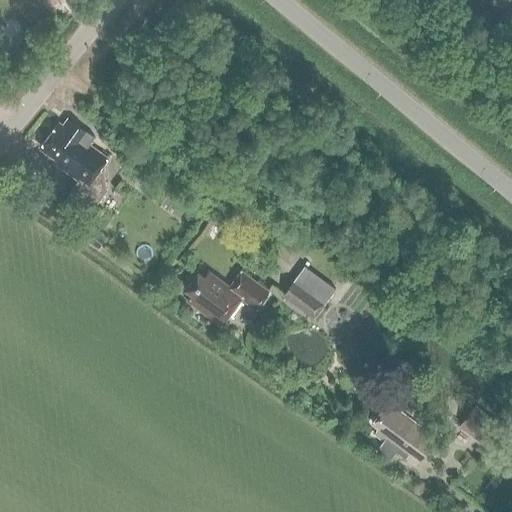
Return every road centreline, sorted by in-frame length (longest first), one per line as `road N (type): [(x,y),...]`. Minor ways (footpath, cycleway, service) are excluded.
road 1 (unclassified): [(511,191),(278,0)]
road 2 (unclassified): [(0,139),(116,0)]
